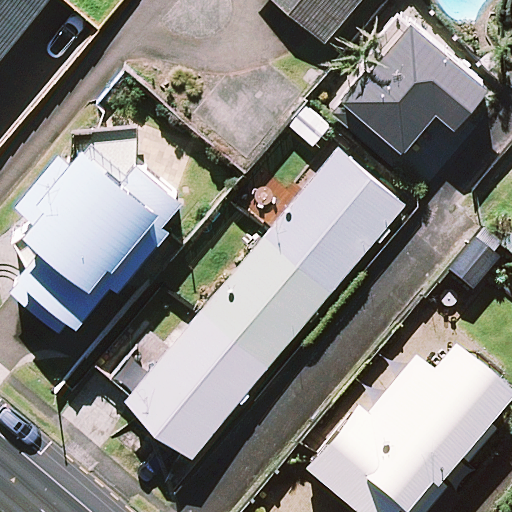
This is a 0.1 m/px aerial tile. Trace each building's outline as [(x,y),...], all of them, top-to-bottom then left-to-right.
[(0,0),(0,57),(48,0),(0,0)] [(286,0),(328,35),(358,0),(286,0)] [(496,78),(419,12),(352,90),(410,139),(445,99),(464,116),(496,78)] [(331,124),(307,100),(286,121),(310,145),(331,124)] [(83,129),(76,155),(66,146),(27,191),(44,205),(18,237),(37,253),(15,280),(75,331),(193,192),(142,148),(145,127),(83,129)] [(409,199),(342,143),(132,392),(198,449),(409,199)] [(511,205),(493,227),(511,243),(511,205)] [(500,256),(481,237),(450,267),(470,286),(500,256)] [(414,511),(511,396),(511,387),(456,340),(432,368),(416,354),(370,409),(361,401),(307,465),(356,507),(352,511),(414,511)]
